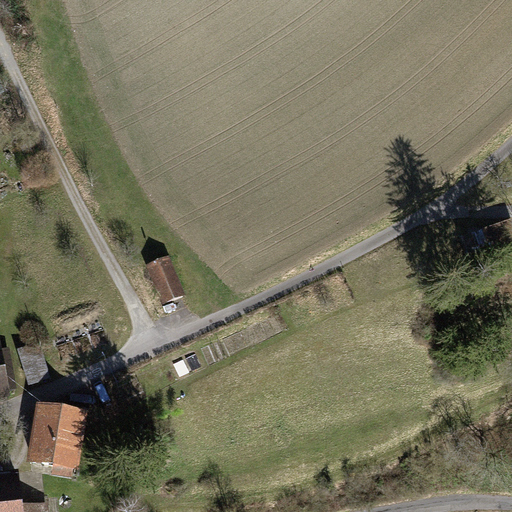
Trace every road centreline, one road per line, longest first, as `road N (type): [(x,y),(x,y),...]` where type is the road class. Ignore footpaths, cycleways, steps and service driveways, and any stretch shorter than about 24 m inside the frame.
road 1 (track): [(0,36),(152,345),(285,287),(431,209)]
road 2 (residential): [(0,414),(152,345)]
road 3 (residential): [(511,502),(392,511)]
